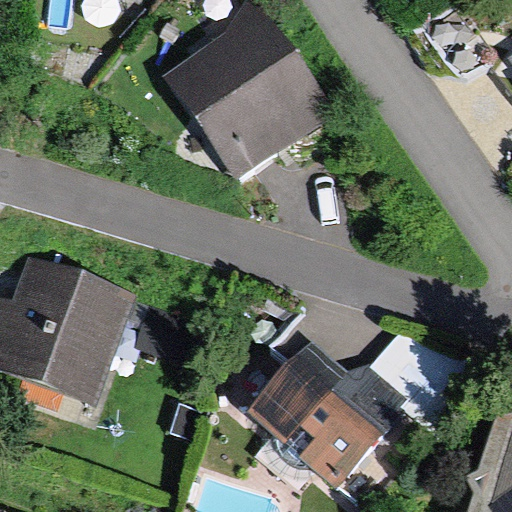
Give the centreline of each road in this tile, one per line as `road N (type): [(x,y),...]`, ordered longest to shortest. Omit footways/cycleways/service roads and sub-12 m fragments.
road 1 (residential): [(0,175),(511,328)]
road 2 (residential): [(511,278),(330,0)]
